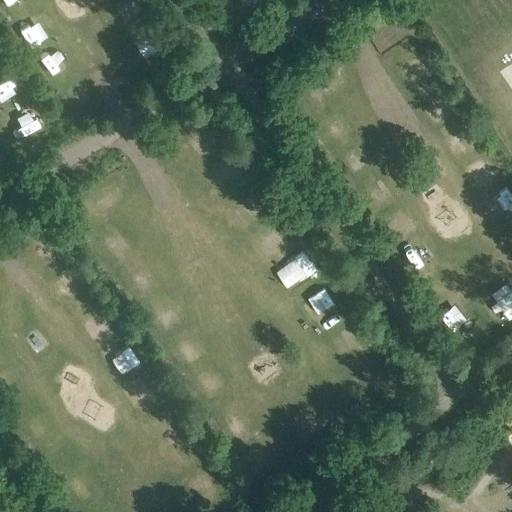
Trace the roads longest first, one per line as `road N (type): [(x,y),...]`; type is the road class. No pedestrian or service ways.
road 1 (residential): [(333,0),(0,202)]
road 2 (residential): [(294,511),(511,356)]
